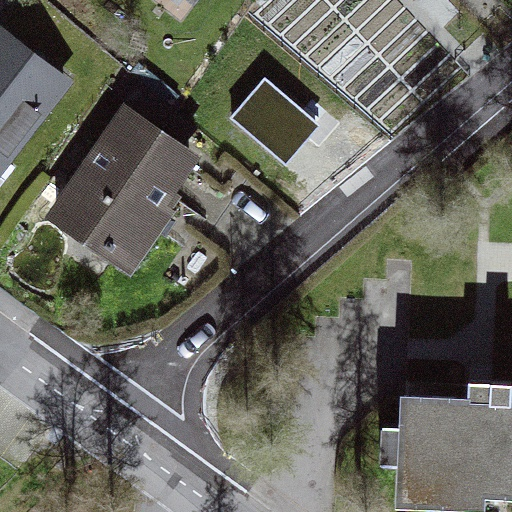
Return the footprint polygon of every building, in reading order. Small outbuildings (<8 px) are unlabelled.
[(143,0),(192,31),(211,0),(143,0)] [(0,31),(0,186),(73,73),(2,28),(0,31)] [(245,93),(292,135),(339,83),(292,41),(245,93)] [(48,240),(119,285),(199,161),(128,115),(48,240)] [(511,377),(472,376),(472,391),(391,389),(387,504),(511,507),(511,377)]
